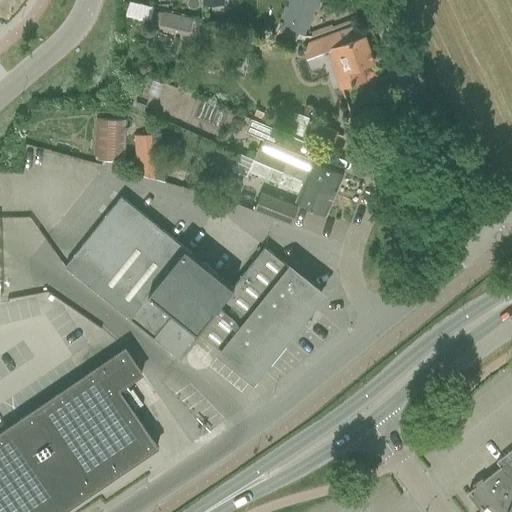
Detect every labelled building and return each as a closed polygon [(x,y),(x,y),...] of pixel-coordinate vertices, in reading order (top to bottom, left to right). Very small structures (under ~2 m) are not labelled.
[(316,0),(286,0),(280,18),(307,28),(316,0)] [(152,7),(130,3),(128,15),(150,18),(152,7)] [(162,10),(158,27),(188,34),(192,17),(162,10)] [(300,33),(282,23),(276,35),(293,45),(300,33)] [(360,25),(301,47),(305,58),(327,50),(332,62),(329,63),(338,89),(365,79),(360,66),(373,62),(360,25)] [(287,131),(332,148),(337,133),(307,122),(308,118),(294,112),(287,131)] [(124,160),(126,118),(96,117),(94,158),(124,160)] [(251,119),(245,132),(263,139),(314,161),(320,148),(300,140),(251,119)] [(151,135),(134,136),(137,174),(155,179),(151,135)] [(335,194),(343,173),(314,161),(263,139),(259,148),(258,148),(253,159),(266,165),(335,194)] [(253,159),(248,172),(297,192),(293,201),(326,215),(335,194),(266,165),(253,159)] [(298,207),(261,193),(254,210),(291,224),(298,207)] [(253,377),(311,305),(321,293),(264,247),(233,286),(121,197),(65,266),(177,357),(197,332),(253,377)] [(60,511),(156,447),(117,389),(141,373),(125,348),(0,432),(0,511),(60,511)] [(511,511),(511,449),(497,461),(500,466),(483,479),(481,477),(472,485),(474,487),(469,491),(471,493),(469,495),(479,508),(481,506),(483,509),(488,505),(496,511),(511,511)]
